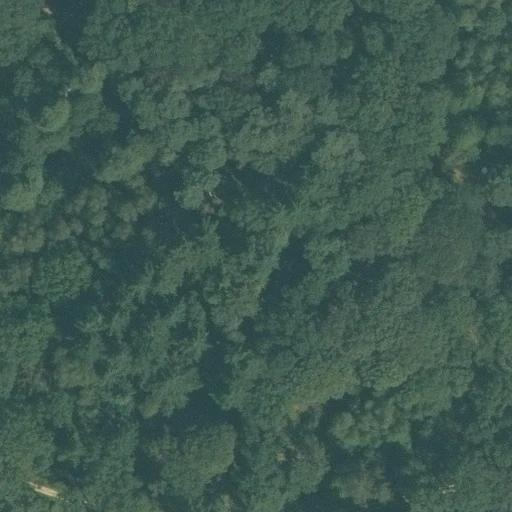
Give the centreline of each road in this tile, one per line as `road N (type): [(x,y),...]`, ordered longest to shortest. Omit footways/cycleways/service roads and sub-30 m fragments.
road 1 (track): [(340,511),(511,465)]
road 2 (track): [(0,470),(121,511)]
